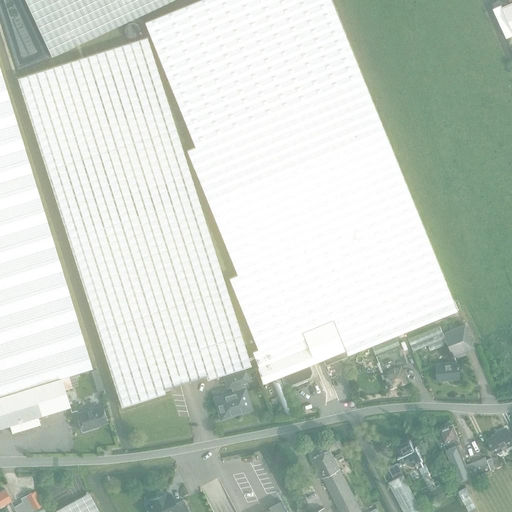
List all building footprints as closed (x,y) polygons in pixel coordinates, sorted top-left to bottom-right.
[(24,0),(51,57),(172,0),(24,0)] [(330,0),(199,0),(144,23),(194,147),(186,151),(199,184),(236,275),(228,279),(257,350),(332,320),(347,356),(371,346),(395,336),(456,311),(405,184),(330,0)] [(511,2),(502,7),(511,28),(511,2)] [(147,37),(17,78),(120,407),(165,393),(164,389),(205,376),(207,380),(251,366),(147,37)] [(0,397),(69,377),(72,388),(78,386),(76,380),(78,380),(77,374),(91,369),(34,184),(15,120),(0,71),(0,397)] [(257,350),(252,352),(257,364),(258,368),(257,368),(262,384),(280,376),(283,384),(290,387),(311,379),(313,373),(310,365),(314,363),(322,360),(325,365),(340,359),(347,356),(332,320),(257,350)] [(447,344),(452,358),(469,351),(474,349),(465,325),(442,333),(444,338),(447,344)] [(434,328),(407,339),(412,351),(427,345),(444,338),(442,333),(439,326),(434,328)] [(395,336),(371,346),(374,355),(398,345),(395,336)] [(398,347),(375,356),(388,388),(405,381),(399,366),(406,363),(402,353),(401,354),(398,347)] [(435,381),(457,378),(456,362),(434,364),(435,381)] [(243,390),(240,382),(247,380),(244,372),(229,376),(232,384),(230,385),(233,393),(219,398),(221,404),(218,406),(221,417),(223,417),(224,419),(234,415),(233,413),(242,411),(242,413),(248,411),(247,409),(249,408),(243,390)] [(64,390),(72,388),(69,377),(0,397),(0,428),(9,426),(11,434),(39,425),(37,417),(69,408),(64,390)] [(106,406),(101,407),(100,406),(76,413),(81,429),(97,425),(97,426),(106,423),(102,411),(107,409),(106,406)] [(452,425),(438,431),(460,483),(490,470),(495,468),(491,458),(486,460),(485,457),(484,458),(466,465),(457,445),(460,444),(453,425),(452,425)] [(511,435),(509,437),(506,430),(498,433),(499,434),(486,440),(493,455),(511,445),(511,435)] [(405,454),(398,458),(398,459),(399,458),(401,463),(398,465),(400,469),(407,465),(413,467),(417,465),(417,467),(418,467),(423,476),(429,473),(425,465),(423,466),(421,461),(422,461),(423,461),(416,447),(415,447),(414,448),(409,439),(410,441),(401,446),(405,454)] [(340,511),(361,511),(329,450),(312,458),(316,467),(315,473),(317,477),(322,478),(340,511)] [(453,511),(422,511),(397,464),(389,468),(394,479),(388,482),(403,511),(478,511),(465,487),(458,491),(466,505),(453,511)] [(0,505),(9,500),(4,489),(0,490),(0,505)] [(15,511),(26,511),(27,511),(41,504),(34,491),(20,498),(22,502),(13,506),(15,511)] [(100,511),(90,492),(52,511),(100,511)] [(177,511),(187,511),(183,500),(174,504),(170,494),(165,496),(164,494),(149,501),(150,503),(145,505),(148,511),(176,511),(178,511),(177,511)] [(268,510),(264,511),(286,511),(280,501),(269,506),(271,510),(269,511),(268,510)]
